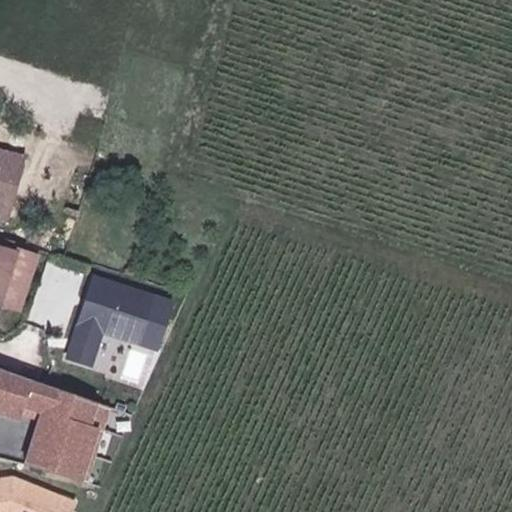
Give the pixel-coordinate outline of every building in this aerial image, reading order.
[(0,224),(8,226),(26,156),(0,150),(0,224)] [(0,304),(6,306),(23,247),(0,240),(0,304)] [(22,313),(42,253),(23,247),(6,306),(22,313)] [(176,299),(93,273),(75,324),(79,326),(66,360),(95,369),(105,333),(161,352),(176,299)] [(41,407),(93,424),(101,401),(0,365),(0,412),(36,423),(41,407)] [(36,423),(24,462),(85,482),(103,427),(93,424),(41,407),(36,423)] [(13,480),(8,481),(77,501),(78,494),(13,480)] [(1,483),(0,483),(0,491),(75,509),(77,501),(8,481),(1,483)] [(74,511),(75,509),(0,491),(0,511),(74,511)]
